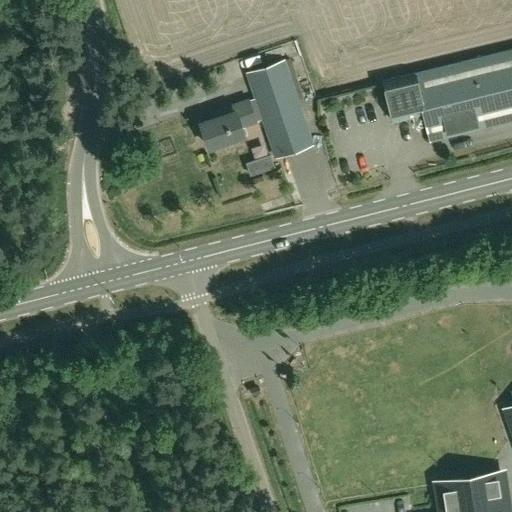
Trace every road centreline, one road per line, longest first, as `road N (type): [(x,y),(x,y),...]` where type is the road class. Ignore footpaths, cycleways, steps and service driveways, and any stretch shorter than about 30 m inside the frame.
road 1 (secondary): [(188,262),(511,179)]
road 2 (unknown): [(213,337),(511,277)]
road 3 (unclassified): [(97,283),(82,203),(92,52),(83,0)]
road 4 (unclassified): [(272,511),(188,262)]
